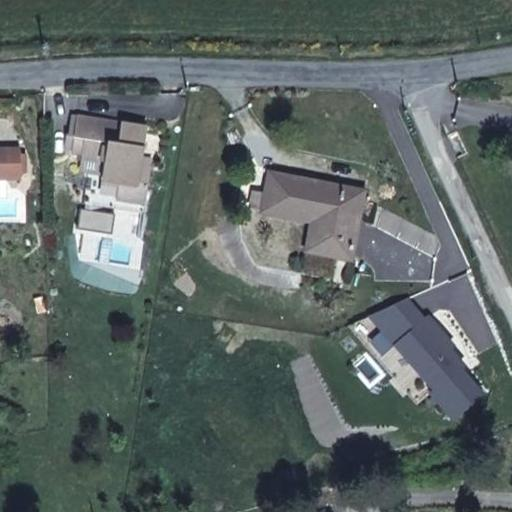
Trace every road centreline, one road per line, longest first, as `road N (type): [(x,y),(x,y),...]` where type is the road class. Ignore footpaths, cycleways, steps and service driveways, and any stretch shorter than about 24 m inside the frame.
road 1 (unclassified): [(402,73),(126,67),(0,76)]
road 2 (unclassified): [(511,313),(402,73)]
